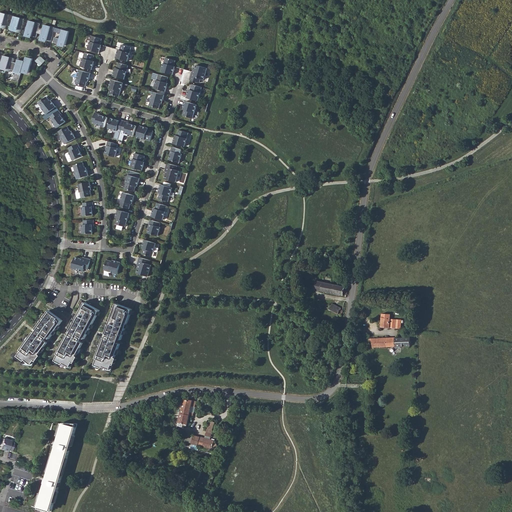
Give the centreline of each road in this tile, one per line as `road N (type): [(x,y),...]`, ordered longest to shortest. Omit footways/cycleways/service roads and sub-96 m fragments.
road 1 (unclassified): [(453,0),(371,165),(331,389),(310,399),(188,389),(115,407),(0,404)]
road 2 (residential): [(103,247),(94,156),(61,90)]
road 3 (residential): [(103,247),(132,246),(168,122)]
road 4 (residential): [(11,111),(49,175),(54,241)]
